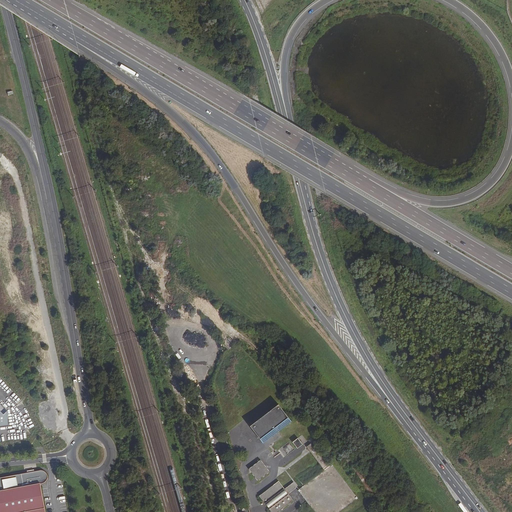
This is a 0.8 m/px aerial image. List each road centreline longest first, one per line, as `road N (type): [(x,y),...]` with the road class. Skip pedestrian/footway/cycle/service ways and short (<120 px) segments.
road 1 (motorway): [(79,35),(86,51),(165,106),(207,148),(296,284),(451,476)]
road 2 (motorway): [(79,35),(511,292)]
road 3 (motorway): [(367,184),(55,0)]
road 4 (track): [(0,155),(24,203),(64,430),(73,443)]
road 5 (primary): [(423,437),(338,301),(298,175)]
road 6 (tertiary): [(53,220),(3,0)]
road 7 (tertiary): [(53,220),(87,411)]
road 8 (motorway): [(298,175),(283,55),(300,21),(328,0)]
road 9 (primary): [(298,175),(243,0)]
road 10 (motorway): [(511,143),(491,182),(461,201),(426,203),(367,184)]
road 11 (motorway): [(511,270),(367,184)]
road 12 (unclassified): [(235,511),(199,388)]
